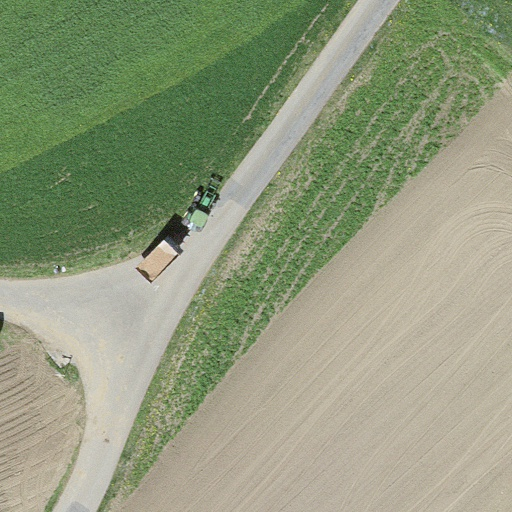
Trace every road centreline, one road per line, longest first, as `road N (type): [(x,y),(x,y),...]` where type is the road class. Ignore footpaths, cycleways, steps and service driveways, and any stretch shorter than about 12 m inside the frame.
road 1 (unclassified): [(154,318),(379,0)]
road 2 (unclassified): [(78,511),(154,318)]
road 3 (unclassified): [(154,318),(0,297)]
